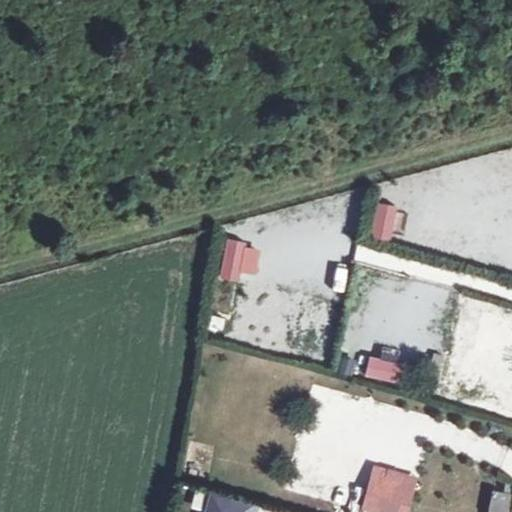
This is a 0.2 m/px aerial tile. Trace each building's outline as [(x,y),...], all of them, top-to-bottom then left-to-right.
[(226,239),(220,274),(255,280),(261,244),(226,239)] [(329,302),(337,270),(304,262),(297,294),(329,302)] [(346,302),(350,278),(338,275),(333,299),(346,302)] [(361,510),(367,511),(411,511),(418,486),(392,479),(391,482),(370,476),(361,510)] [(338,503),(342,485),(303,477),(299,495),(338,503)] [(206,511),(254,511),(256,503),(196,489),(191,507),(206,511)] [(508,511),(511,497),(511,493),(494,489),(489,511),(508,511)]
